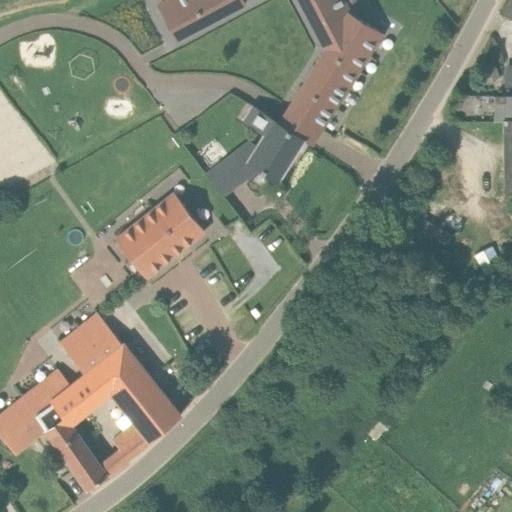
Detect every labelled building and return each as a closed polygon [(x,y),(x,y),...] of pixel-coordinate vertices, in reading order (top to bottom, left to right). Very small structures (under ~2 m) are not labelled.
[(299,0),(319,39),(328,44),(287,109),(279,123),(304,138),(303,140),(311,144),(320,130),(321,128),(320,128),(381,32),(348,12),(342,0),(168,0),(159,5),(176,39),(245,3),(243,0),(299,0)] [(511,95),(494,96),(493,121),(502,121),(503,193),(511,193),(511,95)] [(304,138),(279,123),(252,105),(243,119),(264,132),(246,160),(278,180),(303,140),(304,138)] [(241,181),(225,160),(206,175),(222,195),(241,181)] [(159,204),(190,243),(205,231),(173,193),(159,204)] [(190,243),(159,204),(144,216),(175,254),(190,243)] [(144,216),(130,227),(161,266),(175,254),(144,216)] [(161,266),(130,227),(114,240),(146,278),(161,266)] [(0,434),(15,454),(46,429),(87,488),(106,475),(70,423),(90,407),(110,391),(126,412),(116,421),(124,431),(114,439),(128,457),(180,415),(123,345),(97,312),(59,342),(83,372),(70,383),(58,370),(0,415),(0,434)]
